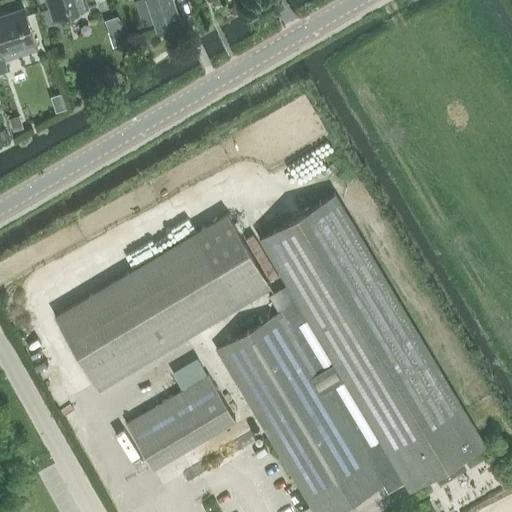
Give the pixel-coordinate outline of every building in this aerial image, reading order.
[(45,0),(52,20),(88,8),(85,0),(45,0)] [(135,0),(144,24),(154,21),(157,30),(181,22),(173,0),(135,0)] [(0,72),(8,70),(2,53),(36,42),(24,6),(0,14),(0,72)] [(118,15),(104,20),(108,30),(121,25),(118,15)] [(20,115),(8,119),(12,130),(23,126),(20,115)] [(5,129),(0,131),(0,138),(1,141),(9,137),(5,129)] [(278,311),(216,347),(314,511),(336,511),(401,474),(410,490),(486,445),(335,191),(259,236),(287,283),(269,295),(278,311)] [(267,288),(272,285),(250,249),(228,212),(55,315),(98,388),(267,288)] [(181,390),(126,423),(153,467),(187,447),(176,428),(224,400),(209,373),(181,390)] [(142,511),(135,496),(126,501),(131,511),(142,511)]
